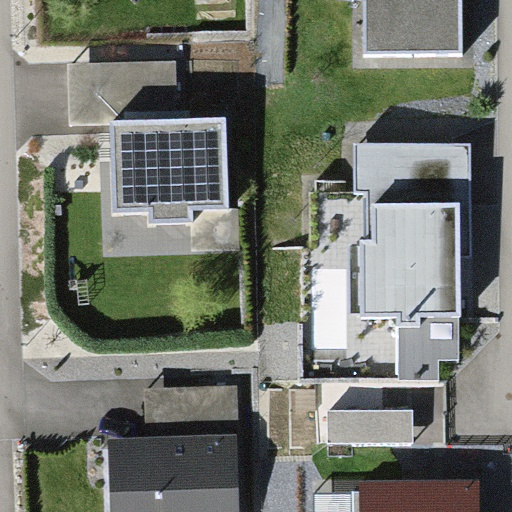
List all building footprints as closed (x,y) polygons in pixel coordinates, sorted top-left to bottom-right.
[(363,0),(364,53),(461,53),(460,0),(363,0)] [(86,117),(86,219),(217,220),(217,73),(166,73),(166,25),(58,25),(57,117),(86,117)] [(455,256),(469,256),(469,148),(353,148),(353,323),(394,323),(394,384),(439,384),(439,361),(456,361),(455,256)] [(89,511),(229,511),(233,361),(128,359),(127,397),(92,397),(89,511)] [(479,511),(480,481),(358,480),(357,511),(479,511)]
